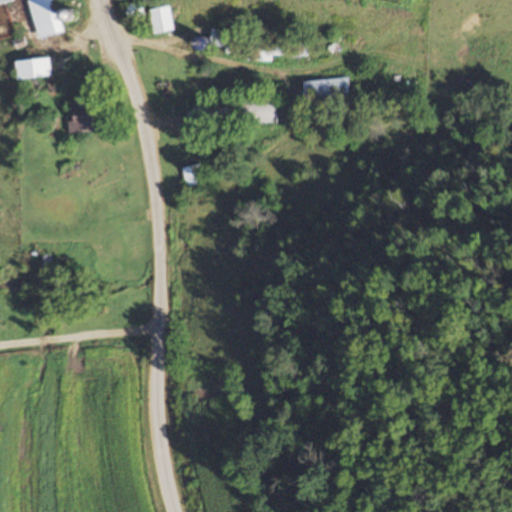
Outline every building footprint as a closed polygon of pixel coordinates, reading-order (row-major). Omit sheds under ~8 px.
[(27,0),(36,39),(64,33),(62,21),(69,19),(66,9),(56,11),(53,0),(27,0)] [(173,32),(170,7),(149,9),(152,34),(173,32)] [(208,45),(230,54),(237,37),(214,29),(208,45)] [(272,57),(307,58),(307,36),(246,35),(246,62),(271,62),(272,57)] [(15,62),(16,81),(36,80),(37,95),(54,94),(51,58),(15,62)] [(304,81),(305,104),(350,102),(349,79),(304,81)] [(188,102),(189,129),(276,125),(275,99),(188,102)] [(94,133),(94,102),(70,102),(70,133),(94,133)] [(184,167),(187,188),(206,186),(203,165),(184,167)] [(76,244),(78,266),(87,266),(86,244),(76,244)]
